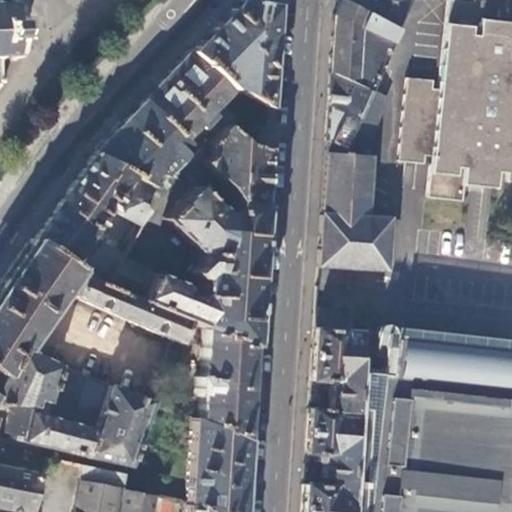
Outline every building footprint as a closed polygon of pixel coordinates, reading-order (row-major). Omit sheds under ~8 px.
[(0,0),(0,83),(5,83),(5,79),(0,78),(0,55),(8,55),(9,58),(11,60),(14,60),(19,55),(23,55),(22,49),(16,49),(16,36),(14,34),(17,8),(21,8),(20,4),(15,4),(14,0),(9,0),(10,4),(0,4),(0,0)] [(240,92),(265,108),(269,51),(272,6),(240,0),(238,0),(215,25),(191,51),(229,88),(231,86),(233,87),(240,79),(244,86),(240,92)] [(394,29),(406,0),(339,0),(339,1),(394,29)] [(511,0),(473,0),(473,2),(454,0),(447,0),(438,87),(435,87),(434,88),(431,88),(432,80),(430,79),(406,77),(396,160),(421,163),(422,156),(431,157),(429,172),(426,198),(462,201),(463,184),(470,185),(470,186),(495,187),(495,182),(497,181),(498,175),(498,171),(504,172),(503,180),(504,182),(502,182),(502,181),(500,180),(499,183),(499,185),(511,186),(511,0)] [(394,29),(339,1),(334,14),(329,73),(368,92),(369,90),(394,29)] [(229,88),(191,51),(162,81),(141,103),(180,138),(194,124),(200,129),(212,116),(207,112),(229,88)] [(368,92),(329,73),(325,142),(326,142),(343,151),(368,92)] [(343,151),(326,142),(321,217),(320,217),(317,265),(382,269),(387,221),(366,219),(368,157),(361,156),(387,97),(369,90),(368,92),(343,151)] [(180,138),(141,103),(117,128),(94,154),(153,188),(168,174),(175,180),(179,177),(180,172),(174,166),(192,149),(180,138)] [(242,143),(263,149),(264,133),(234,123),(228,130),(242,143)] [(234,202),(259,209),(261,175),(263,149),(242,143),(228,130),(223,126),(209,140),(208,155),(200,163),(226,188),(234,202)] [(146,211),(141,206),(140,202),(153,188),(94,154),(91,157),(63,196),(31,240),(78,271),(83,274),(82,278),(105,288),(120,259),(146,211)] [(204,327),(250,345),(255,267),(259,209),(234,202),(231,205),(231,212),(220,211),(194,187),(162,219),(197,253),(197,268),(191,273),(196,278),(201,275),(200,293),(194,297),(184,292),(182,285),(120,259),(105,288),(188,320),(204,327)] [(78,271),(31,240),(0,284),(0,310),(35,333),(42,324),(72,281),(78,271)] [(78,271),(72,281),(78,286),(73,297),(178,342),(188,320),(105,288),(82,278),(83,274),(78,271)] [(315,326),(348,329),(350,311),(316,307),(315,326)] [(35,333),(0,310),(0,374),(15,349),(22,352),(23,350),(35,333)] [(348,329),(315,326),(310,381),(330,383),(328,410),(354,412),(357,372),(360,330),(348,329)] [(195,422),(244,441),(247,384),(250,345),(204,327),(199,378),(195,377),(194,394),(197,394),(195,422)] [(504,511),(511,440),(511,347),(391,335),(387,376),(376,375),(377,370),(359,369),(358,372),(357,372),(354,412),(349,489),(347,511),(504,511)] [(149,402),(23,350),(22,352),(15,349),(0,374),(0,404),(9,404),(25,404),(19,435),(18,440),(125,466),(149,402)] [(25,404),(9,404),(4,432),(19,435),(25,404)] [(354,412),(328,410),(308,409),(305,449),(305,455),(315,456),(315,464),(322,464),(322,478),(336,479),(336,488),(349,489),(354,412)] [(184,503),(229,511),(238,511),(241,473),(244,441),(195,422),(190,420),(184,503)] [(15,453),(0,452),(0,504),(31,511),(40,457),(15,453)] [(116,511),(121,489),(122,475),(83,466),(74,511),(116,511)] [(336,488),(303,485),(300,511),(347,511),(349,489),(336,488)] [(158,511),(160,497),(121,489),(116,511),(158,511)] [(158,511),(170,511),(172,500),(160,497),(158,511)] [(229,511),(184,503),(183,511),(229,511)]
